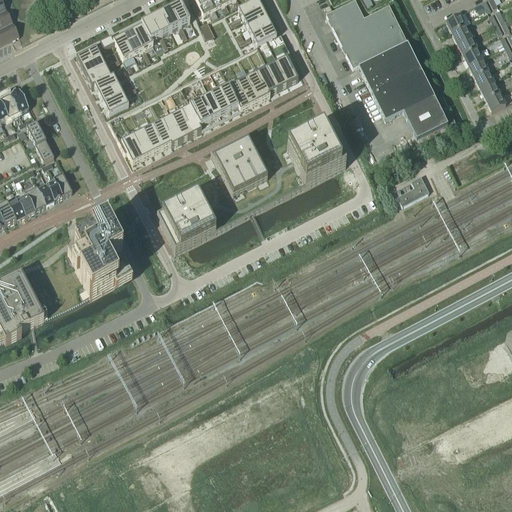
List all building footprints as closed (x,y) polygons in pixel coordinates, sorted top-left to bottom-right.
[(206,0),(193,0),(193,1),(201,16),(203,20),(214,14),(206,0)] [(219,0),(206,0),(214,14),(224,9),(219,0)] [(219,0),(224,9),(236,3),(234,0),(219,0)] [(193,1),(189,5),(195,19),(201,16),(193,1)] [(492,1),(487,4),(493,13),(497,11),(492,1)] [(241,12),(237,14),(242,24),(261,14),(257,4),(251,7),(241,12)] [(388,10),(363,22),(354,5),(325,20),(353,73),(358,71),(406,46),(388,10)] [(486,17),(490,15),(485,5),(481,7),(481,8),(484,14),(486,17)] [(481,8),(476,11),(479,17),(484,14),(481,8)] [(180,9),(170,14),(179,32),(189,27),(180,9)] [(326,17),(331,14),(329,9),(323,11),(326,17)] [(0,32),(12,27),(5,14),(0,16),(0,32)] [(170,14),(160,19),(169,37),(178,32),(179,32),(170,14)] [(261,14),(242,24),(242,25),(246,33),(266,23),(261,14)] [(499,14),(494,17),(499,26),(504,24),(499,14)] [(450,37),(464,29),(459,18),(444,26),(450,37)] [(492,29),(496,27),(492,18),(487,20),(492,29)] [(160,19),(151,24),(160,41),(169,37),(160,19)] [(266,23),(246,33),(251,42),(271,32),(266,23)] [(145,26),(140,29),(141,31),(142,30),(150,46),(151,46),(159,42),(160,41),(151,24),(145,26)] [(504,24),(499,26),(504,36),(509,34),(504,24)] [(207,26),(199,30),(204,43),(212,39),(213,39),(208,29),(207,27),(207,26)] [(12,27),(0,32),(0,49),(18,40),(12,27)] [(497,40),(502,37),(496,27),(492,29),(497,40)] [(456,48),(470,41),(464,29),(450,37),(456,48)] [(141,31),(132,35),(142,55),(152,50),(151,46),(150,46),(142,30),(141,31)] [(271,32),(251,42),(256,52),(256,51),(275,42),(276,42),(273,36),(271,32)] [(132,35),(123,40),(133,60),(141,56),(142,55),(132,35)] [(115,124),(108,128),(118,148),(130,142),(140,137),(150,132),(159,127),(169,122),(178,118),(188,112),(198,107),(208,103),(217,98),(227,93),(231,91),(237,88),(247,83),(256,78),(266,73),(276,68),(290,61),(280,40),(275,42),(256,51),(257,52),(254,53),(246,58),(244,58),(216,73),(215,73),(201,80),(198,82),(185,89),(163,100),(140,112),(130,117),(115,124)] [(123,40),(112,45),(114,49),(117,54),(122,65),(132,60),(133,60),(123,40)] [(91,55),(76,63),(81,73),(100,63),(97,57),(114,49),(112,45),(110,41),(89,52),(91,55)] [(462,59),(476,52),(470,41),(456,48),(462,59)] [(503,52),(508,50),(503,41),(499,43),(503,52)] [(371,98),(420,74),(406,46),(358,71),(371,98)] [(509,62),(511,60),(511,57),(508,50),(503,52),(509,62)] [(468,71),(482,63),(476,52),(462,59),(468,71)] [(290,61),(276,68),(287,90),(297,85),(294,79),(299,77),(290,61)] [(100,63),(81,73),(86,82),(105,72),(100,63)] [(473,82),(488,75),(482,63),(468,71),(473,82)] [(276,68),(266,73),(277,95),(287,90),(276,68)] [(105,72),(86,82),(91,92),(113,81),(113,80),(110,81),(105,72)] [(266,73),(256,78),(269,102),(269,101),(268,99),(277,95),(266,73)] [(420,74),(371,98),(385,126),(403,117),(416,143),(447,128),(434,102),(420,74)] [(479,93),(493,86),(488,75),(473,82),(479,93)] [(256,78),(247,83),(259,106),(269,102),(256,78)] [(113,81),(91,92),(94,91),(98,100),(118,90),(117,89),(113,81)] [(247,83),(237,88),(249,111),(259,106),(247,83)] [(485,104),(499,97),(493,86),(479,93),(485,104)] [(231,91),(227,93),(239,116),(249,111),(237,88),(231,91)] [(118,90),(98,100),(103,110),(123,100),(118,90)] [(227,93),(217,98),(230,121),(239,116),(227,93)] [(19,94),(9,100),(18,118),(28,113),(19,94)] [(491,116),(505,108),(499,97),(485,104),(491,116)] [(217,98),(208,103),(220,126),(230,121),(217,98)] [(9,100),(0,104),(0,106),(9,123),(18,118),(9,100)] [(123,100),(103,110),(108,120),(128,110),(123,100)] [(208,103),(198,107),(210,131),(218,128),(220,126),(208,103)] [(0,106),(0,127),(1,129),(0,127),(9,123),(0,106)] [(198,107),(188,112),(200,136),(210,131),(198,107)] [(188,112),(178,118),(191,141),(200,136),(188,112)] [(178,118),(169,122),(181,146),(191,141),(178,118)] [(169,122),(159,127),(171,151),(181,146),(169,122)] [(159,127),(150,132),(161,154),(170,150),(171,151),(159,127)] [(36,128),(25,133),(34,150),(45,145),(36,128)] [(150,132),(140,137),(151,159),(161,154),(150,132)] [(169,216),(156,222),(174,258),(215,238),(251,219),(304,192),(345,171),(326,136),(313,142),(310,135),(165,209),(169,216)] [(140,137),(130,142),(142,164),(147,161),(151,159),(140,137)] [(130,142),(118,148),(124,160),(126,159),(131,169),(142,164),(130,142)] [(45,145),(34,150),(43,167),(53,162),(45,145)] [(57,181),(52,183),(54,186),(54,185),(62,202),(71,197),(62,179),(57,181)] [(414,193),(396,202),(397,202),(402,212),(428,197),(420,181),(410,187),(414,193)] [(52,183),(44,187),(46,190),(54,206),(62,202),(54,185),(54,186),(52,183)] [(34,187),(23,193),(25,198),(25,197),(35,216),(45,210),(37,194),(34,187)] [(37,194),(45,210),(54,206),(46,190),(37,194)] [(16,202),(25,221),(35,216),(25,197),(25,198),(16,202)] [(15,200),(4,205),(5,207),(6,207),(15,226),(25,221),(16,202),(15,200)] [(5,207),(0,210),(0,221),(5,231),(15,226),(6,207),(5,207)] [(0,346),(3,345),(3,344),(0,339),(0,289),(5,287),(6,287),(10,285),(11,284),(16,282),(19,288),(23,286),(24,288),(43,324),(43,325),(50,321),(55,319),(61,315),(81,305),(89,301),(84,293),(79,281),(73,270),(71,266),(67,258),(66,257),(73,253),(74,253),(91,244),(92,244),(95,249),(97,253),(108,248),(104,240),(106,239),(108,238),(100,223),(99,223),(77,234),(68,239),(31,258),(0,273),(0,346)] [(73,253),(66,257),(67,258),(71,266),(73,270),(79,281),(84,293),(89,301),(89,302),(102,295),(114,289),(114,291),(115,293),(121,290),(125,288),(132,284),(130,281),(125,271),(122,264),(121,264),(117,255),(107,236),(106,234),(105,234),(90,242),(89,242),(90,242),(90,244),(91,244),(74,253),(73,253)] [(0,339),(3,344),(3,345),(5,349),(12,345),(17,343),(21,341),(19,337),(20,337),(28,333),(31,331),(34,330),(39,327),(40,327),(43,325),(43,324),(24,288),(23,286),(19,288),(16,282),(11,284),(10,285),(6,287),(5,287),(0,289),(0,339)]
